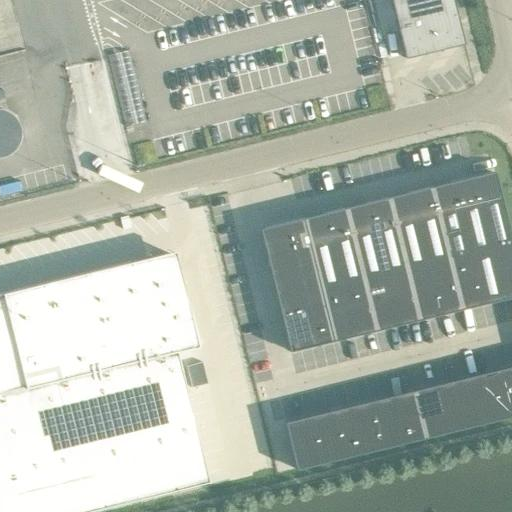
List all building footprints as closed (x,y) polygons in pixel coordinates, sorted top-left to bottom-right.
[(453,0),(391,0),(406,57),(464,43),(453,0)] [(0,157),(1,157),(3,157),(4,156),(6,156),(7,155),(8,154),(10,154),(11,153),(12,152),(13,151),(14,150),(15,148),(16,147),(17,146),(18,145),(19,143),(19,142),(20,140),(20,139),(21,138),(21,136),(21,134),(21,133),(21,131),(21,130),(21,128),(21,127),(20,125),(20,124),(19,122),(19,121),(18,120),(17,118),(16,117),(15,116),(14,115),(13,114),(12,113),(11,112),(9,111),(8,110),(7,110),(5,109),(4,108),(2,108),(1,108),(0,107),(0,157)] [(511,245),(494,172),(259,230),(288,350),(511,296),(511,245)] [(131,260),(0,292),(0,511),(82,511),(209,482),(177,351),(198,346),(181,274),(177,274),(172,254),(132,264),(131,260)] [(251,348),(258,377),(273,374),(265,344),(251,348)] [(511,365),(285,421),(296,470),(511,416),(511,365)]
